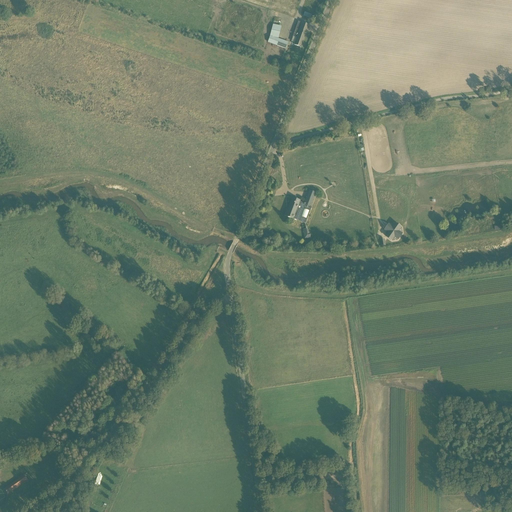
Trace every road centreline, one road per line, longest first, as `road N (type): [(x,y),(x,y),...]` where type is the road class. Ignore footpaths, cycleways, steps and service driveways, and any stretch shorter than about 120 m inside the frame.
road 1 (unclassified): [(31,511),(91,464),(197,314),(230,298)]
road 2 (unclassified): [(276,137),(508,90)]
road 3 (tertiary): [(262,511),(230,298)]
road 4 (tertiary): [(230,298),(227,261),(276,137)]
road 5 (tertiary): [(276,137),(331,0)]
